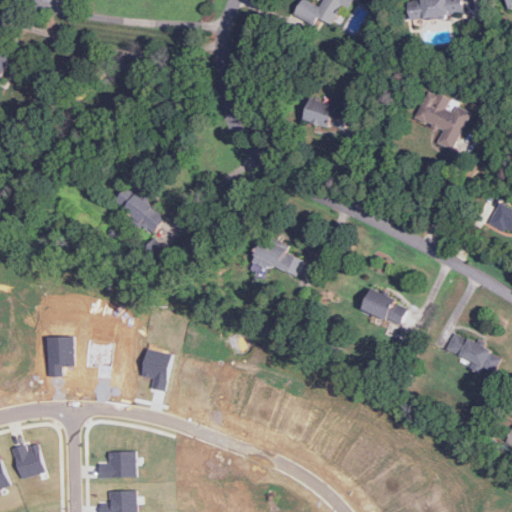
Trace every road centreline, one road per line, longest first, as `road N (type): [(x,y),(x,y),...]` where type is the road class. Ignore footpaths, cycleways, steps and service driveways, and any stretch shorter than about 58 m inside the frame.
road 1 (residential): [(237,0),(223,47),(224,93),(260,156),(298,184),(511,296)]
road 2 (residential): [(0,417),(74,406),(125,409),(301,468),(356,511)]
